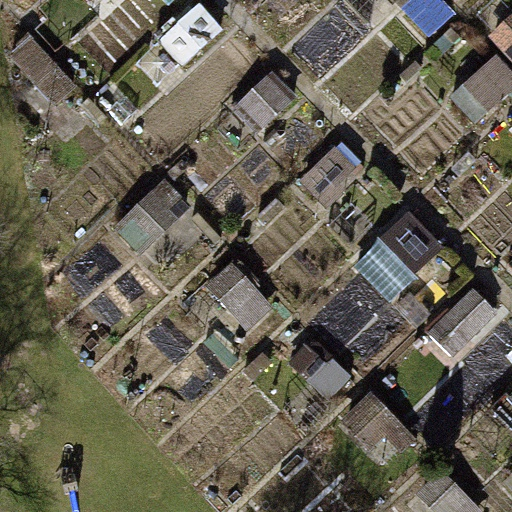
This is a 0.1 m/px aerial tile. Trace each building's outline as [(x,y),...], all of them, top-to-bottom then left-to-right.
[(198,0),(81,0),(157,90),(225,32),(198,0)] [(430,37),(457,14),(444,0),(409,0),(402,6),(430,37)] [(511,58),(511,19),(492,38),(511,58)] [(511,71),(494,56),(460,96),(489,120),(511,91),(511,71)] [(238,268),(217,286),(251,327),(272,309),(238,268)] [(478,289),(431,330),(455,357),(502,316),(478,289)] [(374,396),(348,426),(391,464),(417,434),(374,396)]
